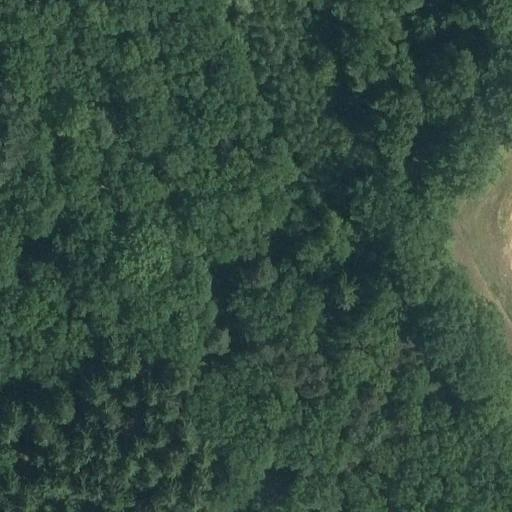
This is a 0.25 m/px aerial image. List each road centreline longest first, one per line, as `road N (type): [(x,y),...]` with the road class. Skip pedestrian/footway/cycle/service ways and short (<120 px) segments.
road 1 (track): [(195,511),(327,409),(377,312),(407,177),(511,22)]
road 2 (track): [(407,177),(260,248),(209,265),(168,265),(131,235),(5,0)]
